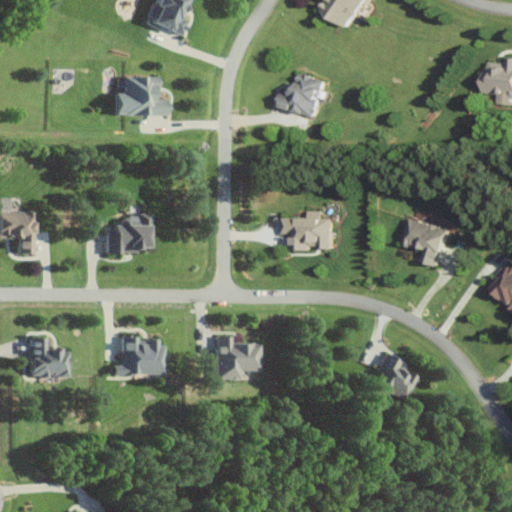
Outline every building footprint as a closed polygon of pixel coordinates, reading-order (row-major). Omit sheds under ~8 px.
[(176,34),(182,19),(175,17),(181,0),(148,0),(140,21),(176,34)] [(347,27),(358,0),(321,0),(316,13),(347,27)] [(511,96),(511,56),(502,56),(502,62),(485,61),(485,69),(480,69),(479,92),(496,93),(495,103),(509,104),(509,96),(511,96)] [(273,105),(310,116),(321,79),(294,72),(288,92),(277,89),(273,105)] [(107,115),(163,115),(163,98),(153,98),(153,76),(118,76),(118,92),(107,92),(107,115)] [(304,218),(278,217),(278,233),(288,233),(287,250),(306,250),(306,247),(328,247),(329,217),(318,217),(318,210),(304,210),(304,218)] [(28,253),(27,211),(0,211),(0,237),(10,237),(10,253),(28,253)] [(101,251),(144,252),(144,215),(117,214),(116,225),(109,225),(109,232),(101,232),(101,251)] [(445,228),(406,218),(400,244),(422,249),(419,262),(436,266),(445,228)] [(210,379),(235,379),(235,370),(256,370),(256,343),(227,343),(227,335),(209,335),(210,379)] [(42,338),(23,337),(23,376),(64,376),(64,349),(42,349),(42,338)] [(158,375),(158,338),(117,337),(116,365),(106,365),(106,374),(158,375)] [(402,399),(412,374),(394,367),(397,361),(379,353),(372,371),(374,372),(369,386),(402,399)]
